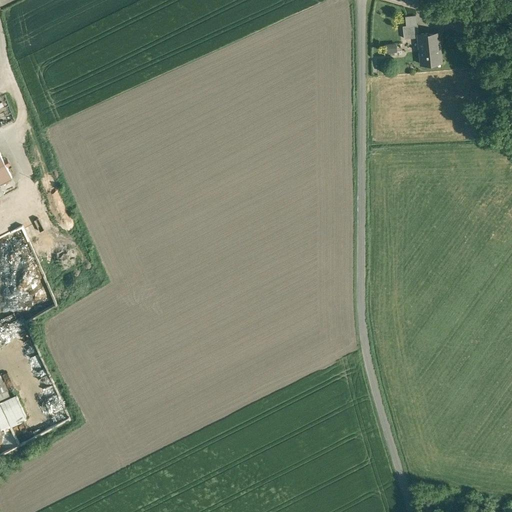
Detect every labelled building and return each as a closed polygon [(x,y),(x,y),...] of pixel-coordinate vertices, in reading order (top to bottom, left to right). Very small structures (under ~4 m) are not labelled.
[(418,24),(403,25),(404,38),(418,37),(418,34),(419,33),(418,24)] [(419,33),(418,34),(418,37),(421,64),(432,63),(432,60),(441,59),(441,62),(442,62),(440,46),(439,46),(437,32),(438,32),(438,31),(419,33)] [(0,152),(0,183),(12,177),(0,152)] [(470,214),(453,221),(466,253),(483,246),(470,214)] [(4,381),(0,382),(0,400),(11,396),(4,381)] [(17,394),(7,399),(8,401),(3,403),(5,407),(10,405),(11,406),(20,401),(17,394)] [(5,407),(3,403),(0,404),(0,424),(11,419),(5,407)]
